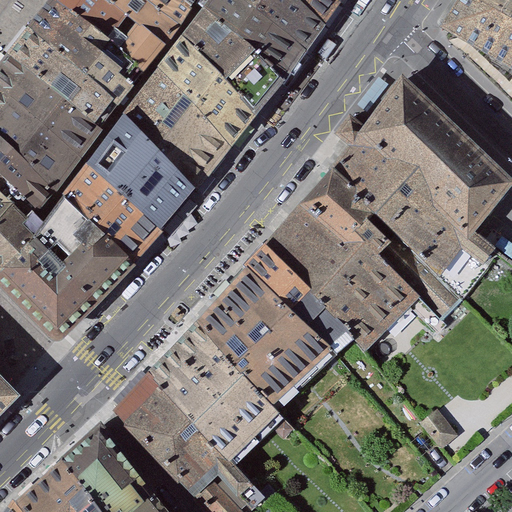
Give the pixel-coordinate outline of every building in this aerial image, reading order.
[(90,0),(46,0),(41,7),(139,86),(159,56),(90,0)] [(90,0),(159,56),(177,31),(136,0),(90,0)] [(169,0),(136,0),(177,31),(188,15),(169,0)] [(169,0),(188,15),(199,0),(169,0)] [(237,0),(218,0),(206,19),(288,88),(308,60),(237,0)] [(290,0),(237,0),(308,60),(330,32),(290,0)] [(329,0),(290,0),(330,32),(345,12),(329,0)] [(329,0),(345,12),(353,0),(329,0)] [(458,0),(445,22),(439,32),(504,71),(511,75),(511,24),(507,22),(470,0),(458,0)] [(511,0),(470,0),(507,22),(511,13),(511,0)] [(41,7),(16,41),(115,121),(139,86),(41,7)] [(206,19),(185,48),(264,123),(288,88),(206,19)] [(115,121),(16,41),(0,61),(0,64),(100,139),(115,121)] [(185,48),(158,84),(241,153),(264,123),(185,48)] [(0,129),(67,182),(100,139),(0,64),(0,129)] [(379,78),(358,105),(367,112),(388,84),(379,78)] [(511,181),(403,79),(368,128),(474,229),(511,183),(511,181)] [(158,84),(124,132),(208,193),(241,153),(158,84)] [(353,150),(337,167),(398,222),(414,238),(462,300),(488,267),(499,253),(479,234),(474,229),(368,128),(352,116),(338,134),(353,150)] [(0,194),(13,201),(16,197),(24,202),(28,199),(39,210),(67,182),(0,129),(0,194)] [(124,132),(88,178),(169,241),(208,193),(124,132)] [(337,167),(274,245),(365,337),(378,351),(428,300),(433,305),(427,310),(442,321),(462,300),(414,238),(408,243),(393,229),(398,222),(337,167)] [(88,178),(66,208),(141,273),(169,241),(88,178)] [(0,228),(24,202),(16,197),(13,201),(0,194),(0,228)] [(0,228),(0,281),(4,285),(44,240),(37,233),(45,224),(38,217),(42,213),(39,210),(28,199),(24,202),(0,228)] [(44,240),(4,285),(62,342),(70,346),(74,346),(78,346),(85,340),(141,273),(66,208),(49,228),(45,224),(37,233),(44,240)] [(274,245),(258,268),(347,353),(365,337),(274,245)] [(258,268),(207,325),(287,404),(347,353),(258,268)] [(207,325),(156,377),(241,467),(285,425),(295,436),(299,433),(307,426),(296,413),(287,404),(207,325)] [(0,427),(36,386),(0,352),(0,427)] [(156,377),(118,417),(207,511),(247,511),(266,494),(241,467),(156,377)] [(438,409),(420,422),(442,448),(458,435),(438,409)] [(101,441),(71,468),(106,511),(142,511),(158,502),(101,441)] [(106,511),(71,468),(21,511),(106,511)] [(166,511),(158,502),(142,511),(166,511)]
